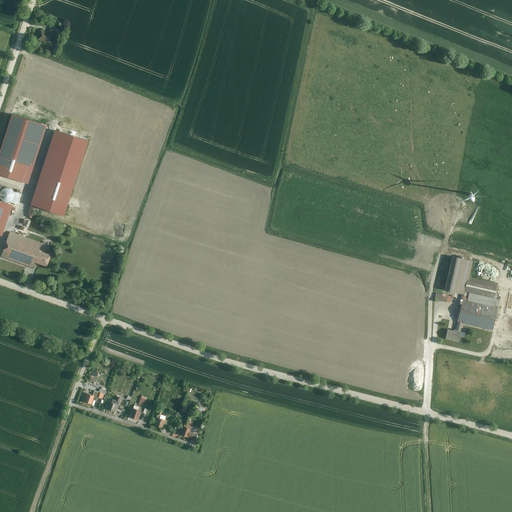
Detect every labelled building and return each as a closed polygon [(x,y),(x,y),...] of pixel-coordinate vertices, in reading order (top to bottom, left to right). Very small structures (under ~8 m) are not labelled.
[(55,33),(42,30),(40,41),(52,44),(55,33)] [(46,123),(12,113),(0,152),(0,173),(28,182),(46,123)] [(0,199),(18,204),(21,192),(3,187),(0,196),(0,199)] [(43,243),(11,232),(2,257),(34,267),(36,261),(50,266),(55,254),(41,250),(43,243)] [(473,261),(455,257),(447,291),(465,295),(468,277),(473,261)] [(497,295),(499,283),(468,277),(465,295),(468,296),(467,301),(497,307),(499,295),(497,295)] [(494,332),(499,308),(497,307),(467,301),(464,300),(458,329),(464,330),(465,326),(494,332)] [(446,339),(462,342),(464,330),(458,329),(458,331),(448,329),(446,339)] [(95,396),(86,393),(83,401),(92,404),(95,396)] [(118,404),(110,402),(108,409),(116,411),(118,404)] [(142,411),(132,409),(130,418),(139,420),(142,411)] [(166,420),(159,418),(157,425),(164,427),(166,420)] [(190,428),(183,426),(181,434),(194,438),(195,434),(189,432),(190,428)]
